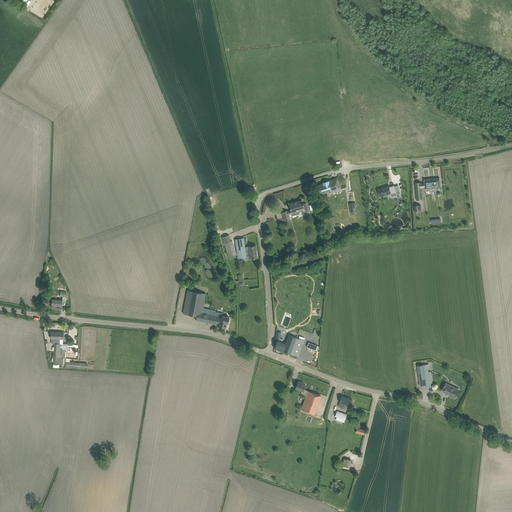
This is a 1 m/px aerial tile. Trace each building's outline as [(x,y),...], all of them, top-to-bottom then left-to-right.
[(420,182),(415,183),(417,200),(422,200),(421,187),(425,187),(425,189),(430,188),(430,189),(435,189),(435,188),(440,187),(440,178),(424,180),(424,183),(421,184),(420,182)] [(319,185),(321,193),(331,190),(332,192),(341,189),(338,179),(329,182),(329,181),(323,183),(323,184),(319,185)] [(384,187),(378,189),(379,193),(379,194),(382,193),(383,196),(384,195),(390,194),(390,196),(393,195),(393,197),(397,196),(397,198),(401,197),(399,190),(396,191),(394,186),(386,188),(386,187),(384,187)] [(285,221),(290,220),(289,217),(309,211),(306,203),(303,204),(302,200),(288,204),(290,210),(287,211),(282,212),(285,221)] [(256,245),(245,247),(243,238),(235,239),(238,259),(250,257),(251,259),(257,258),(256,250),(257,250),(256,245)] [(232,241),(223,244),(228,257),(236,255),(232,241)] [(222,313),(216,312),(216,310),(203,308),(206,294),(188,290),(183,314),(197,316),(196,320),(217,324),(216,326),(225,328),(226,323),(228,324),(229,317),(223,316),(223,314),(222,314),(222,313)] [(88,364),(86,364),(86,363),(66,361),(66,358),(62,357),(62,354),(66,354),(67,345),(59,344),(59,339),(63,339),(63,332),(51,331),(51,338),(54,338),(53,344),(54,344),(53,365),(59,365),(59,368),(64,368),(65,365),(66,365),(65,367),(85,369),(85,367),(87,367),(88,364)] [(278,339),(274,348),(283,352),(283,351),(298,357),(299,352),(304,341),(289,335),(286,342),(287,343),(283,342),(283,340),(280,339),(280,332),(276,332),(276,339),(278,339)] [(307,341),(304,347),(312,350),(314,344),(307,341)] [(424,365),(417,366),(419,380),(420,385),(426,385),(427,388),(433,387),(431,371),(425,372),(424,365)] [(301,410),(314,414),(321,396),(304,390),(305,385),(301,384),(302,382),(298,381),(295,389),(301,391),(300,394),(306,396),(301,410)] [(450,396),(455,398),(460,389),(446,383),(442,391),(450,395),(450,396)] [(342,396),(339,403),(342,404),(341,407),(345,409),(347,403),(349,398),(342,396)] [(337,417),(336,420),(344,423),(347,414),(337,411),(335,416),(337,417)]
